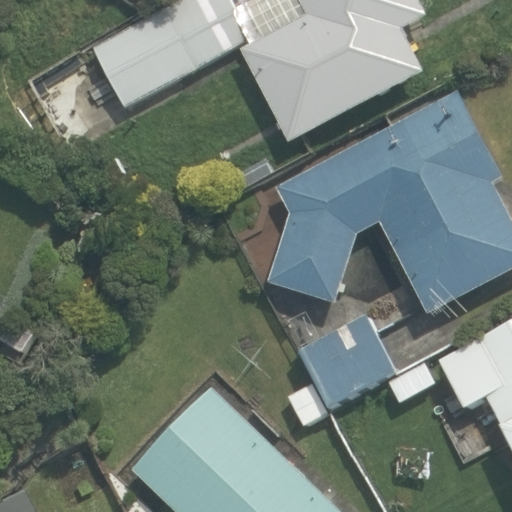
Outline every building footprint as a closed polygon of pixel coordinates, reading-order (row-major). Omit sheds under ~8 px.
[(218,0),(183,0),(87,47),(119,113),(244,52),(218,0)] [(233,0),(244,21),(283,0),(233,0)] [(431,0),(326,0),(337,17),(253,65),(306,156),(440,80),(413,32),(441,16),(431,0)] [(353,307),(367,248),(394,234),(438,320),(511,281),(511,193),(504,178),(511,174),(511,164),(480,102),(294,196),(306,219),(288,290),(353,307)] [(374,323),(307,366),(322,389),(295,406),(313,433),(406,374),(374,323)] [(505,399),(511,410),(511,334),(449,370),(475,416),(505,399)] [(346,511),(223,394),(144,476),(181,511),(346,511)] [(53,511),(45,497),(14,511),(53,511)]
